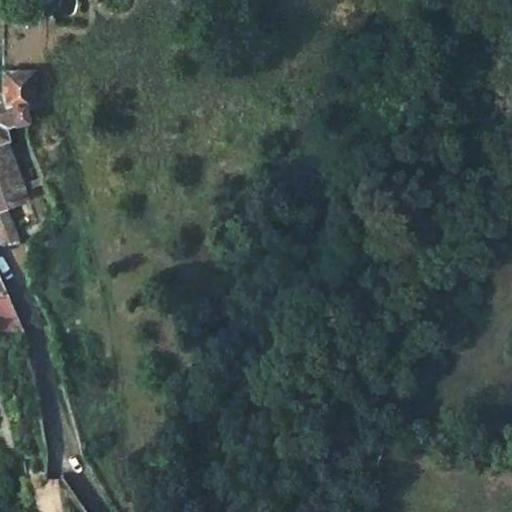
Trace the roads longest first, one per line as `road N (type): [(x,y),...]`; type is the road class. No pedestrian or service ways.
road 1 (track): [(22,11),(116,296),(131,478),(139,488),(155,485),(174,449),(233,285),(238,225),(254,189),(304,124),(374,76),(447,44),(472,18),(473,0)]
road 2 (trunk): [(0,91),(511,176)]
road 3 (trunk): [(511,68),(245,0)]
road 4 (residential): [(0,264),(37,341),(60,440),(100,511)]
